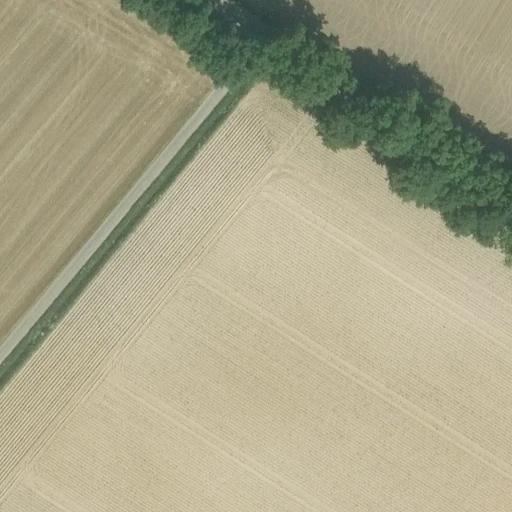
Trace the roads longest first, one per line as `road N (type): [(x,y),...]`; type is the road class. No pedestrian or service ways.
road 1 (unclassified): [(262,38),(0,348)]
road 2 (unclassified): [(262,38),(511,195)]
